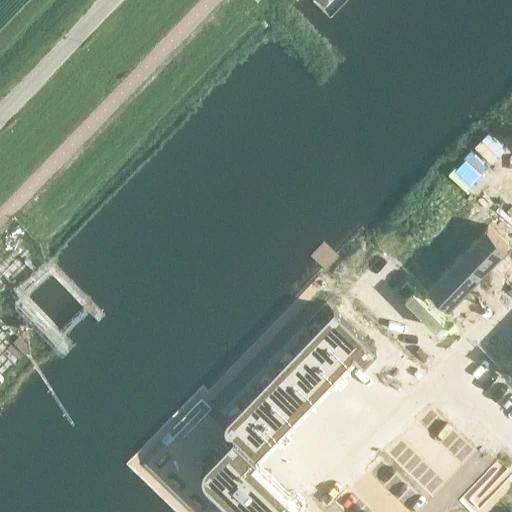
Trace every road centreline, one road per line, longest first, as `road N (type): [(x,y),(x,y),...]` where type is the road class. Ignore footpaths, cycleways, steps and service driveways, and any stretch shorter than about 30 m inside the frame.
road 1 (residential): [(323,500),(445,375)]
road 2 (unclassified): [(0,118),(113,0)]
